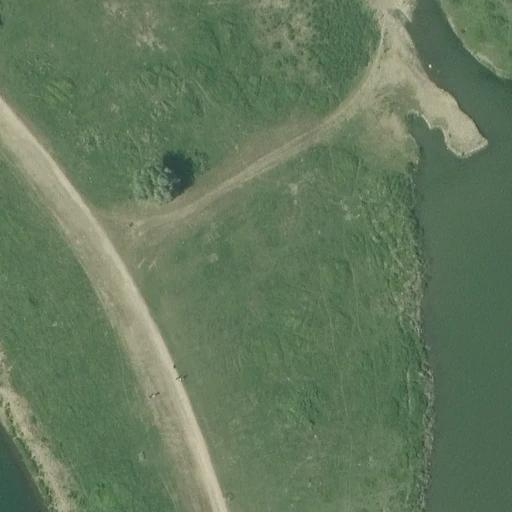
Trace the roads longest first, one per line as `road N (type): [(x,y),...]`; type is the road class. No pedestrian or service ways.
road 1 (track): [(212,511),(137,324),(0,118)]
road 2 (track): [(381,70),(304,137),(164,224),(93,248)]
